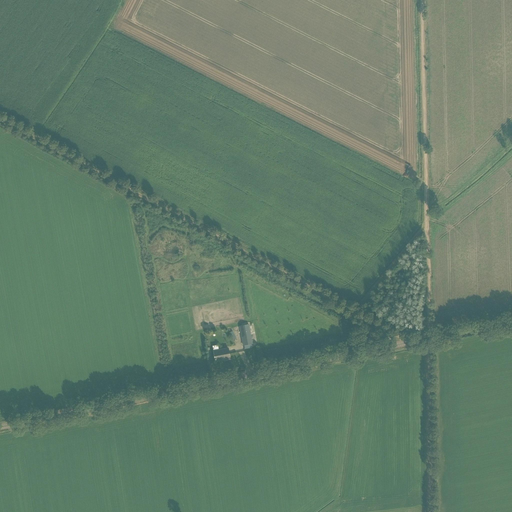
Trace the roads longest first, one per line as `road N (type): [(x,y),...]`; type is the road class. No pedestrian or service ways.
road 1 (track): [(405,343),(0,119)]
road 2 (secondary): [(405,343),(0,427)]
road 3 (track): [(428,338),(421,0)]
road 4 (track): [(428,338),(431,511)]
